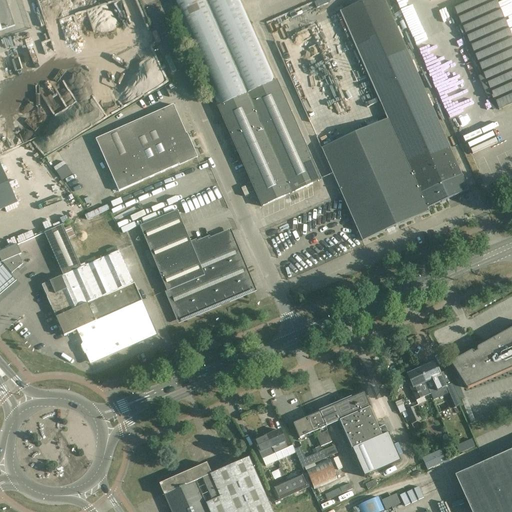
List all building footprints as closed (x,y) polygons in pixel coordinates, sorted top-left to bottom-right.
[(0,0),(0,31),(15,26),(5,0),(0,0)] [(240,0),(209,0),(206,2),(247,95),(277,82),(240,0)] [(372,126),(322,149),(362,241),(428,212),(427,208),(429,207),(437,204),(456,195),(468,190),(431,107),(433,106),(428,95),(426,96),(416,73),(418,72),(413,61),(411,62),(402,39),(403,38),(398,27),(397,28),(384,0),(366,0),(340,12),(369,80),(387,119),(372,126)] [(511,38),(495,0),(468,0),(453,7),(483,75),(479,77),(493,110),(498,108),(499,110),(511,103),(511,38)] [(206,2),(176,15),(218,108),(247,95),(206,2)] [(277,82),(247,95),(218,108),(262,206),(320,180),(277,82)] [(196,157),(173,105),(95,139),(118,192),(196,157)] [(61,180),(71,174),(64,161),(54,167),(61,180)] [(0,209),(16,203),(0,166),(0,209)] [(191,243),(177,211),(140,227),(150,250),(145,252),(152,268),(157,266),(180,322),(254,290),(230,233),(199,246),(196,240),(191,243)] [(21,254),(17,245),(0,252),(0,258),(2,263),(4,265),(12,274),(23,264),(19,255),(21,254)] [(156,334),(119,251),(42,286),(64,336),(86,326),(90,335),(81,340),(92,362),(156,334)] [(12,274),(4,265),(0,268),(0,304),(21,285),(12,274)] [(511,328),(453,362),(452,362),(452,363),(451,364),(451,365),(452,366),(452,367),(465,387),(465,388),(466,388),(467,389),(468,389),(469,389),(511,369),(511,328)] [(434,363),(420,369),(431,394),(447,387),(442,375),(440,370),(437,371),(436,368),(434,363)] [(420,369),(406,375),(408,381),(410,384),(407,385),(415,401),(423,397),(431,394),(420,369)] [(364,394),(320,413),(327,427),(339,422),(352,450),(365,478),(400,462),(385,426),(378,429),(369,408),(370,408),(364,394)] [(414,407),(406,411),(412,425),(420,421),(414,407)] [(327,427),(320,413),(307,419),(306,419),(313,433),(315,437),(317,436),(321,447),(332,442),(327,431),(321,434),(319,430),(327,427)] [(313,433),(306,419),(293,425),(299,439),(313,433)] [(267,436),(275,453),(287,448),(285,442),(280,431),(267,436)] [(262,459),(275,453),(267,436),(254,442),(260,454),(262,459)] [(471,437),(455,445),(459,454),(475,446),(471,437)] [(290,456),(296,453),(294,450),(293,446),(286,449),(290,456)] [(321,452),(324,459),(337,454),(334,446),(321,452)] [(324,459),(321,452),(305,459),(300,447),(294,450),(296,453),(299,461),(302,469),(304,468),(305,470),(314,490),(337,480),(328,459),(315,465),(315,464),(324,459)] [(511,511),(511,450),(482,464),(503,511),(511,511)] [(427,470),(445,462),(440,451),(422,459),(427,470)] [(271,511),(248,460),(212,476),(207,464),(160,484),(171,511),(271,511)] [(271,473),(274,479),(282,476),(278,469),(271,473)] [(303,473),(287,480),(294,494),(309,487),(303,473)] [(275,503),(294,494),(287,480),(271,487),(272,489),(269,491),(275,503)] [(377,485),(375,480),(365,485),(368,490),(377,485)] [(350,484),(340,489),(342,494),(352,489),(350,484)] [(377,498),(357,507),(359,511),(382,511),(384,511),(377,498)]
